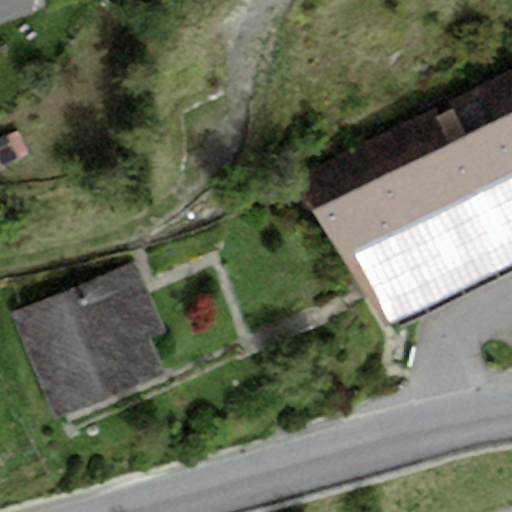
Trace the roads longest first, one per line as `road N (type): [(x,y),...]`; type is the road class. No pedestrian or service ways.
road 1 (secondary): [(511,416),(135,511)]
road 2 (track): [(0,268),(147,231),(239,153)]
